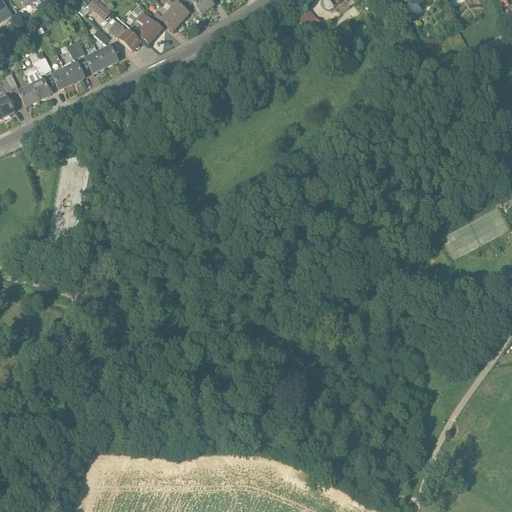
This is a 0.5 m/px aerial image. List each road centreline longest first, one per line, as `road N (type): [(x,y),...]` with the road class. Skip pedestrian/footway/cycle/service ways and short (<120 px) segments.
road 1 (tertiary): [(0,145),(203,43),(267,0)]
road 2 (unclassified): [(410,511),(452,419),(511,330)]
